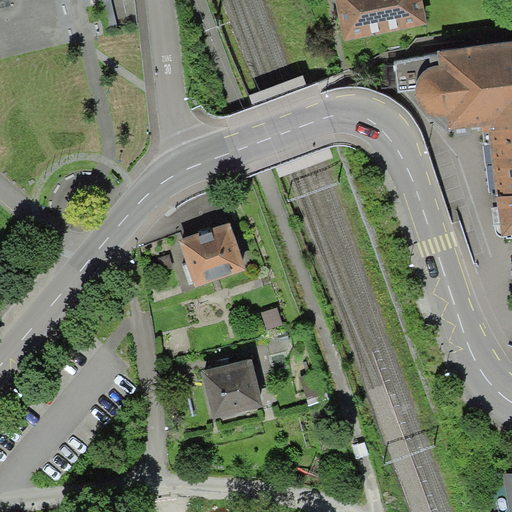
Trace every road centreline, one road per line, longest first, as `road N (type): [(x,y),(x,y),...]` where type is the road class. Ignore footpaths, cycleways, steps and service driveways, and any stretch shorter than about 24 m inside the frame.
road 1 (residential): [(511,402),(471,352),(412,177),(377,125),(361,114),(326,116),(186,170)]
road 2 (residential): [(186,170),(126,217),(0,360)]
road 3 (residential): [(159,0),(186,170)]
